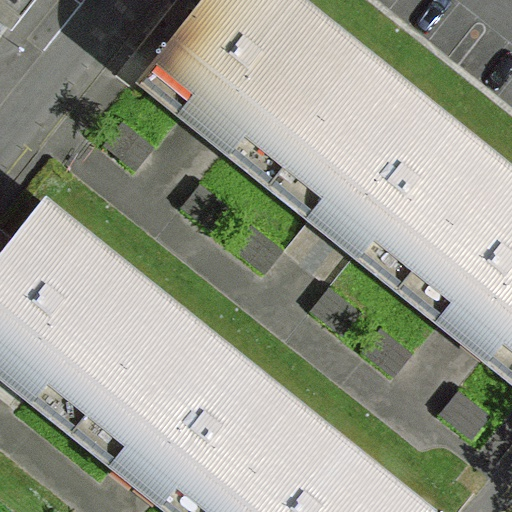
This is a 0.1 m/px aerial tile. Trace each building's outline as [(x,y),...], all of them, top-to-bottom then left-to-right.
[(0,0),(0,26),(7,32),(33,0),(0,0)] [(372,63),(293,0),(206,0),(147,72),(278,177),(372,63)] [(500,166),(372,63),(278,177),(409,281),(500,166)] [(511,175),(500,166),(409,281),(511,364),(511,175)] [(174,310),(44,204),(0,259),(0,358),(81,423),(174,310)] [(222,511),(301,412),(174,310),(81,423),(192,511),(222,511)] [(426,511),(301,412),(222,511),(426,511)]
